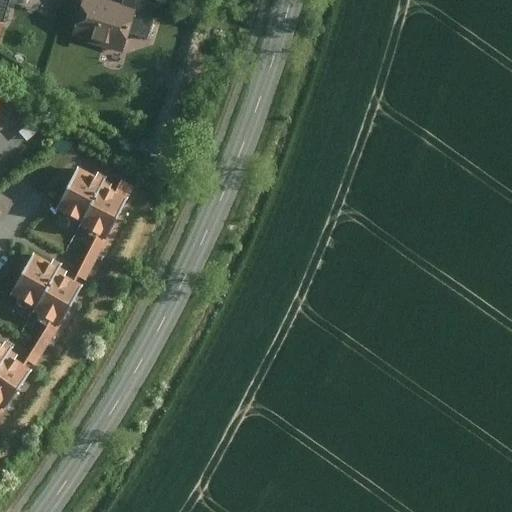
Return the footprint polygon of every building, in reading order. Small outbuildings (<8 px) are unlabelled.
[(11,0),(0,0),(0,27),(3,28),(11,0)] [(126,0),(124,8),(94,0),(84,0),(73,42),(125,56),(130,36),(146,41),(155,7),(144,0),(126,0)] [(104,181),(78,169),(59,210),(85,222),(104,181)] [(133,188),(122,183),(117,194),(128,199),(133,188)] [(117,194),(102,187),(83,228),(109,240),(128,199),(117,194)] [(98,235),(76,277),(87,282),(109,241),(98,235)] [(59,269),(33,258),(14,299),(40,311),(59,269)] [(83,287),(57,275),(38,317),(64,329),(83,287)] [(51,323),(27,361),(35,367),(60,329),(51,323)] [(32,369),(6,358),(0,370),(0,404),(13,411),(32,369)]
